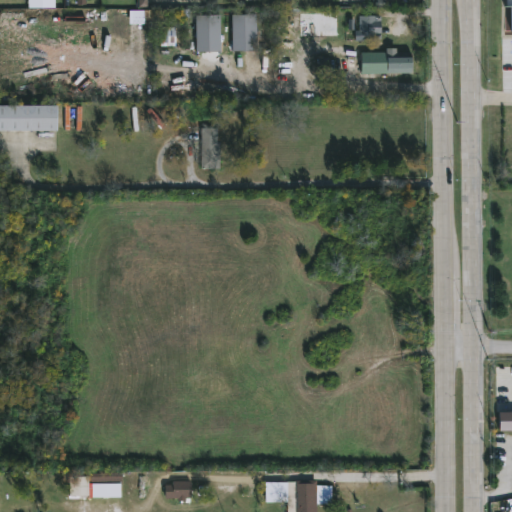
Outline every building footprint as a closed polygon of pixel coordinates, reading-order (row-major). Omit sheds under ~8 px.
[(54,0),(27,0),(28,9),(55,8),(54,0)] [(256,16),(232,15),(231,52),(256,52),(256,16)] [(196,53),(221,52),(220,16),(195,16),(196,53)] [(376,38),(358,38),(358,16),(376,16),(376,38)] [(395,74),(387,74),(387,59),(412,59),(412,74),(395,74)] [(56,129),(0,129),(0,104),(56,104),(56,129)] [(215,128),(215,147),(218,147),(217,169),(198,169),(198,128),(215,128)] [(511,412),(498,413),(499,432),(511,431),(511,412)] [(121,497),(91,498),(91,473),(122,473),(121,497)] [(190,498),(164,498),(164,484),(172,484),(173,480),(190,480),(190,498)] [(316,511),(287,511),(287,482),(316,480),(316,511)]
